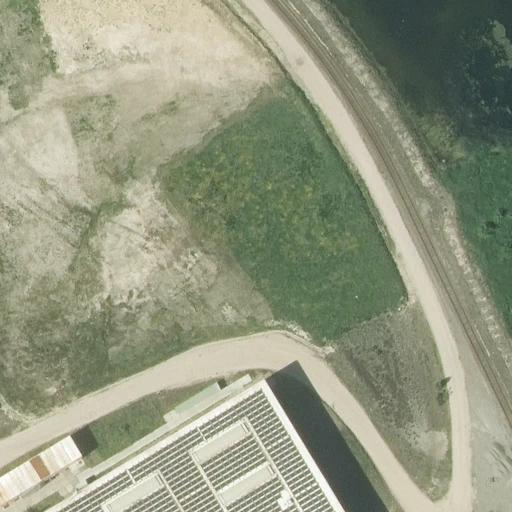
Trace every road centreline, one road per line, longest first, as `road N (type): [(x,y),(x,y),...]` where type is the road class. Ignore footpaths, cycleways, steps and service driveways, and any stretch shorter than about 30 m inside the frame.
road 1 (track): [(457,511),(457,413),(417,283),(334,119),(290,51),(243,0)]
road 2 (track): [(0,457),(170,378),(281,360),(345,418),(418,511)]
